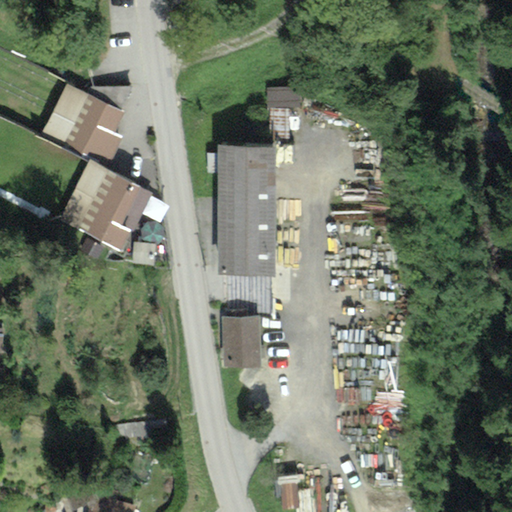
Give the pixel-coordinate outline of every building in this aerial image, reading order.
[(43,132),(110,162),(122,137),(114,134),(123,113),(64,85),(43,132)] [(269,90),(271,110),(304,107),(302,87),(269,90)] [(277,146),(217,145),(215,277),(275,278),(277,146)] [(60,221),(120,253),(152,193),(89,160),(60,221)] [(259,315),(222,316),(223,362),(260,362),(259,315)] [(93,488),(61,503),(64,511),(72,511),(89,506),(87,511),(132,511),(133,506),(118,503),(120,494),(93,488)]
